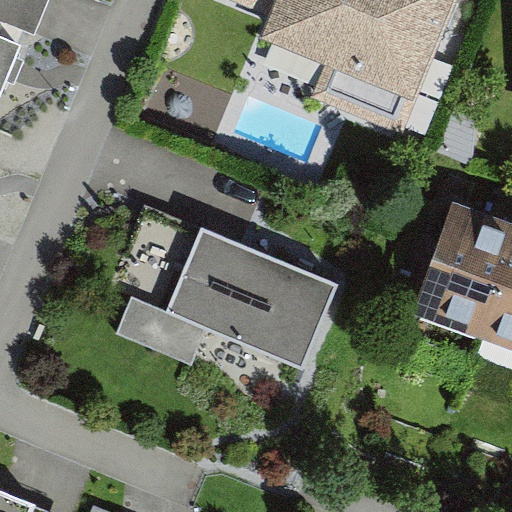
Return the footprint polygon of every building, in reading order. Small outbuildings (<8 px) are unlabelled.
[(0,0),(0,15),(36,30),(48,0),(0,0)] [(245,0),(271,10),(264,28),(329,54),(313,91),(402,127),(454,0),(245,0)] [(0,90),(24,33),(0,22),(0,90)] [(511,235),(511,207),(454,187),(412,303),(480,327),(511,235)] [(340,273),(205,218),(200,229),(169,306),(207,321),(304,361),(340,273)] [(511,235),(480,327),(511,338),(511,235)] [(192,358),(207,321),(169,306),(134,292),(119,329),(192,358)] [(0,511),(31,511),(38,496),(0,480),(0,511)]
